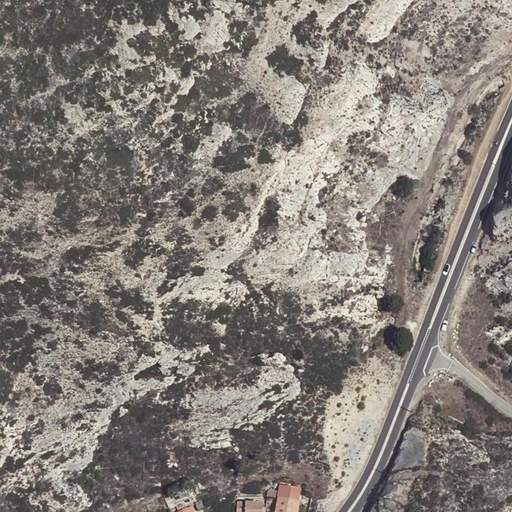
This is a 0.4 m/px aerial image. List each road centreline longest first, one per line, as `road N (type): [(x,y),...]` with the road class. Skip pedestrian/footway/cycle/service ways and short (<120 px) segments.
road 1 (secondary): [(511,123),(423,344)]
road 2 (secondary): [(423,344),(349,511)]
